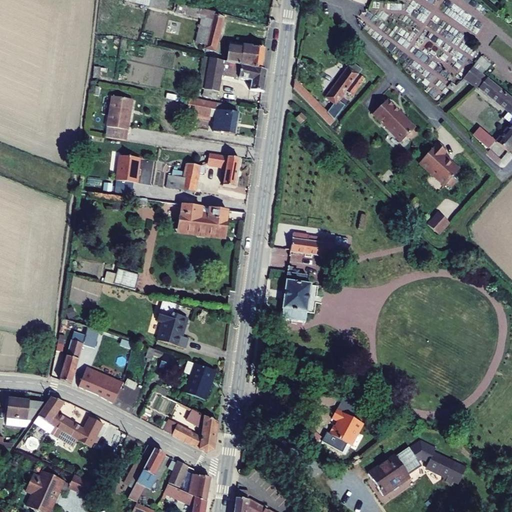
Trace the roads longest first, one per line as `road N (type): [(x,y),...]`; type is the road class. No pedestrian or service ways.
road 1 (tertiary): [(290,0),(226,474)]
road 2 (residential): [(328,0),(347,6),(349,21),(500,174)]
road 3 (residential): [(226,474),(68,392),(0,380)]
